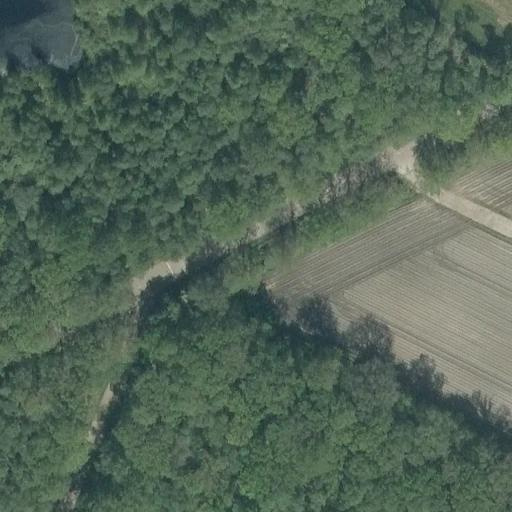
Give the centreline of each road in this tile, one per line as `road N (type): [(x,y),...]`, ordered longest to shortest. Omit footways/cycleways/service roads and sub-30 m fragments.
road 1 (tertiary): [(0,358),(511,94)]
road 2 (track): [(142,284),(146,307),(64,511)]
